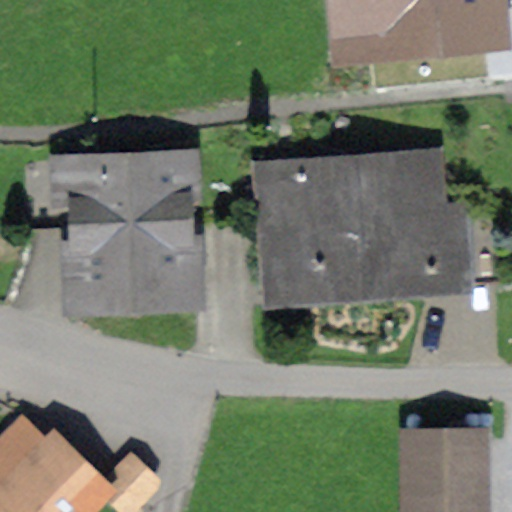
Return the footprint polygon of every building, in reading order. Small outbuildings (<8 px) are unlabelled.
[(493,0),(344,0),(349,47),(496,33),(493,0)] [(255,149),(30,158),(32,224),(88,222),(91,291),(178,287),(175,217),(257,214),(255,149)] [(277,282),(498,268),(494,203),(426,207),(423,156),(294,165),(298,228),(274,229),(277,282)] [(481,511),(481,441),(410,441),(410,511),(481,511)] [(57,443),(0,502),(0,511),(80,511),(102,489),(104,487),(57,443)] [(129,511),(157,484),(131,459),(104,487),(102,489),(125,511),(129,511)]
